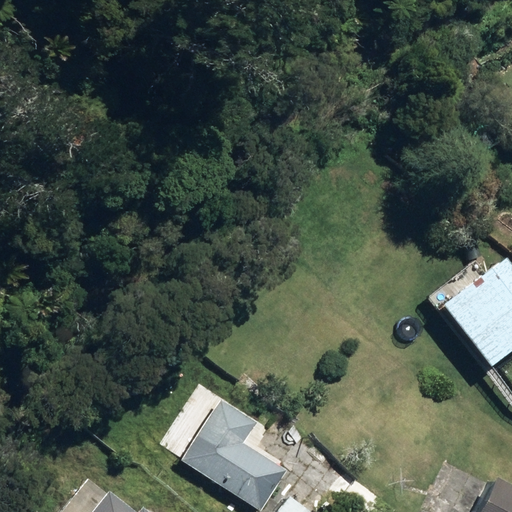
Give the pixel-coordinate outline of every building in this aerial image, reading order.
[(497,238),(511,249),(511,227),(507,224),(497,238)] [(477,355),(511,382),(511,321),(506,317),(495,331),(482,321),(464,343),(478,354),(477,355)] [(180,458),(258,510),(284,469),(243,442),(255,422),(220,398),(180,458)] [(511,511),(511,484),(494,475),(474,511),(511,511)] [(56,511),(146,511),(140,507),(136,511),(134,511),(107,490),(105,492),(85,477),(56,511)] [(274,511),(308,511),(288,496),(274,511)]
